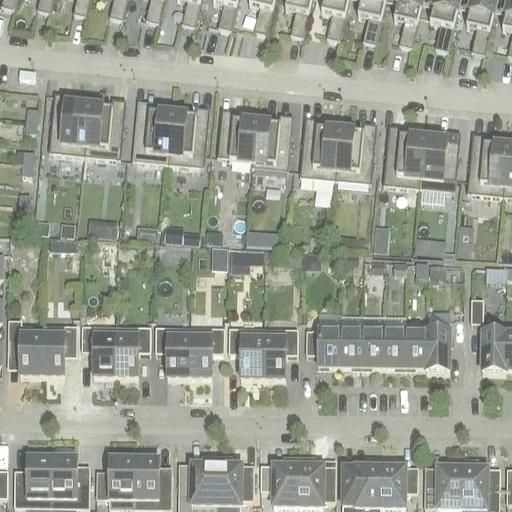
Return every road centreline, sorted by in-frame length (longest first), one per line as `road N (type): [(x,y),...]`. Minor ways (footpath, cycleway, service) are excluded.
road 1 (residential): [(0,55),(511,105)]
road 2 (residential): [(511,429),(0,421)]
